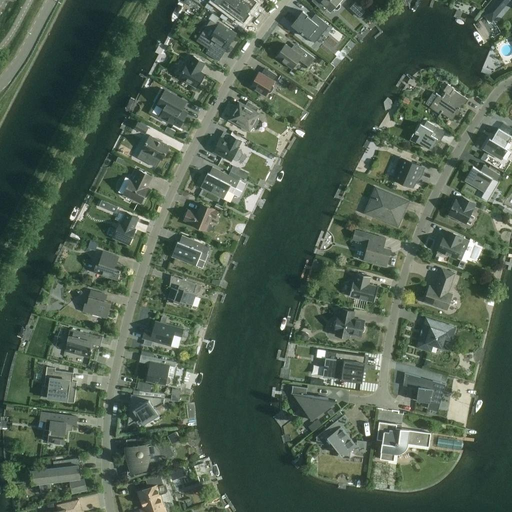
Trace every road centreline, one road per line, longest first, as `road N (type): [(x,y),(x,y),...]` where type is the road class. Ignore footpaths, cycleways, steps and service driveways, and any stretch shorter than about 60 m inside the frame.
road 1 (residential): [(110,511),(105,406),(116,341),(160,215),(212,111),(285,0)]
road 2 (residential): [(382,403),(403,274),(424,204),(483,110),(511,83)]
